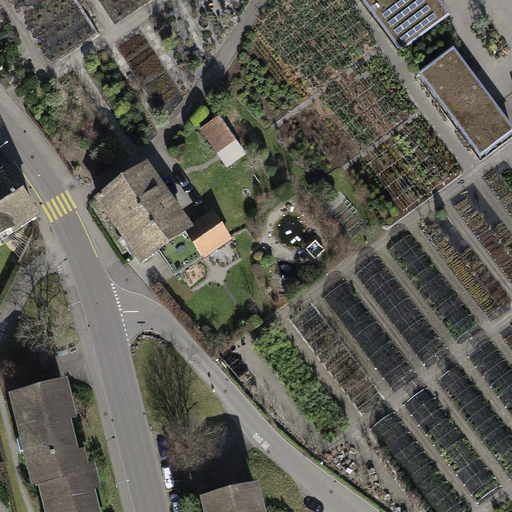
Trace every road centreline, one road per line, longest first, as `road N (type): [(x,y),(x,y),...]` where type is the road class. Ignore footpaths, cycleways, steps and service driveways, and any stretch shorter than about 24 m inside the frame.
road 1 (residential): [(97,304),(134,310),(168,329),(259,434),(354,511)]
road 2 (secondary): [(97,304),(149,511)]
